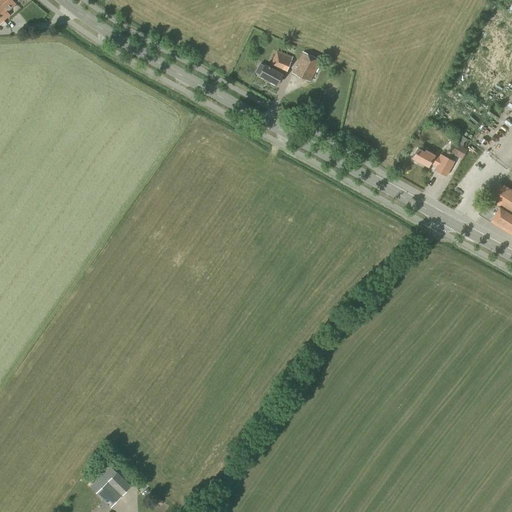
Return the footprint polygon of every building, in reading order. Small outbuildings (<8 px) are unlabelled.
[(0,0),(0,17),(3,21),(9,15),(6,12),(15,4),(11,0),(0,0)] [(264,65),(264,66),(259,63),(254,73),(259,75),(258,76),(276,86),(281,75),(284,76),(292,58),(276,51),(270,65),(277,68),(275,71),(264,65)] [(309,82),(320,61),(302,52),(292,74),(309,82)] [(462,160),(466,152),(455,147),(452,155),(462,160)] [(424,153),(418,149),(412,159),(427,167),(429,164),(435,167),(433,170),(446,176),(454,162),(440,154),(438,157),(434,155),(434,156),(425,151),(424,153)] [(511,191),(500,184),(481,215),(511,234),(511,191)] [(116,473),(110,467),(90,487),(96,493),(96,494),(103,501),(91,511),(107,511),(111,509),(110,508),(121,496),(121,497),(131,487),(116,473)] [(154,498),(152,503),(160,506),(162,502),(154,498)]
